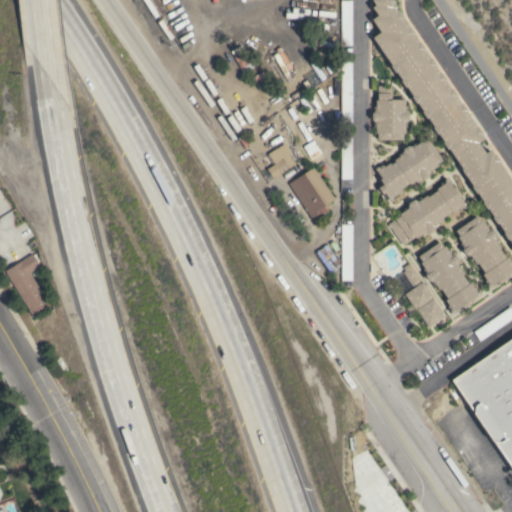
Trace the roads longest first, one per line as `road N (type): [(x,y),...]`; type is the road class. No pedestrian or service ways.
road 1 (tertiary): [(109,0),(456,511)]
road 2 (motorway): [(290,511),(233,354),(149,170),(47,0)]
road 3 (motorway): [(47,77),(87,265),(167,511)]
road 4 (secondary): [(95,511),(0,333)]
